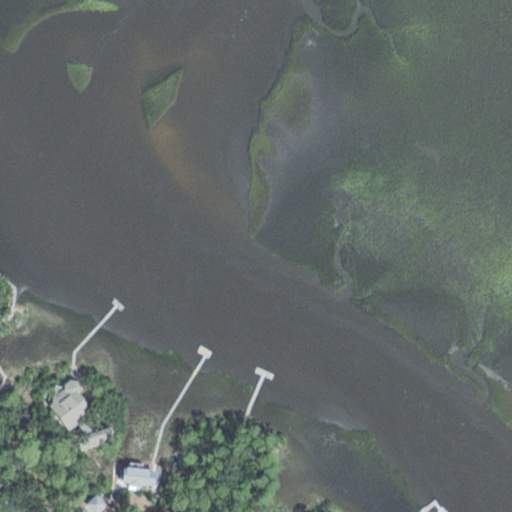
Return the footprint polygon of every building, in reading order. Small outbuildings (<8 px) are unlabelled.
[(47,402),(70,429),(95,408),(79,391),(81,385),(78,379),(72,378),(67,380),(64,387),(47,402)] [(80,435),(85,449),(119,438),(114,424),(80,435)] [(126,463),(159,467),(157,487),(123,483),(126,463)] [(99,488),(112,504),(102,511),(93,511),(84,501),(99,488)] [(10,498),(13,500),(9,508),(2,504),(7,496),(10,498)]
